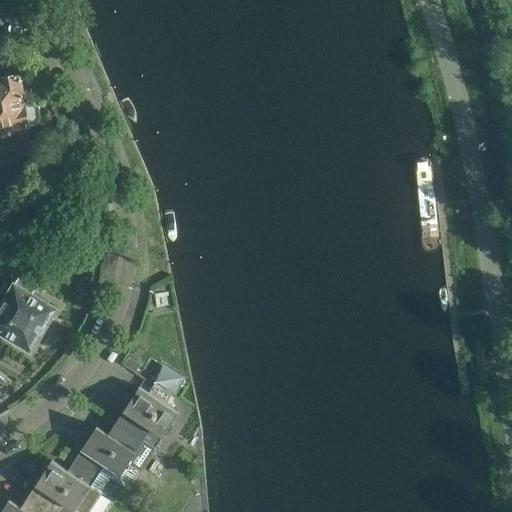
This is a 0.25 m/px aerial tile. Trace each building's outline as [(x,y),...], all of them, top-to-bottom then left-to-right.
[(0,80),(0,79),(0,134),(9,133),(8,129),(37,124),(41,118),(40,107),(33,101),(25,103),(20,74),(0,78),(0,80)] [(22,271),(0,308),(0,330),(32,349),(56,308),(33,293),(39,282),(22,271)] [(117,420),(117,421),(143,439),(156,447),(179,411),(164,402),(170,392),(154,381),(147,391),(140,386),(124,410),(126,411),(119,422),(117,420)] [(81,450),(68,470),(102,493),(112,478),(129,490),(142,470),(128,462),(143,439),(117,421),(116,422),(118,424),(111,435),(97,426),(81,450)] [(39,486),(32,496),(56,511),(89,511),(102,493),(68,470),(52,460),(36,484),(39,486)] [(1,511),(56,511),(32,496),(29,494),(29,495),(31,497),(24,508),(10,499),(1,511)]
